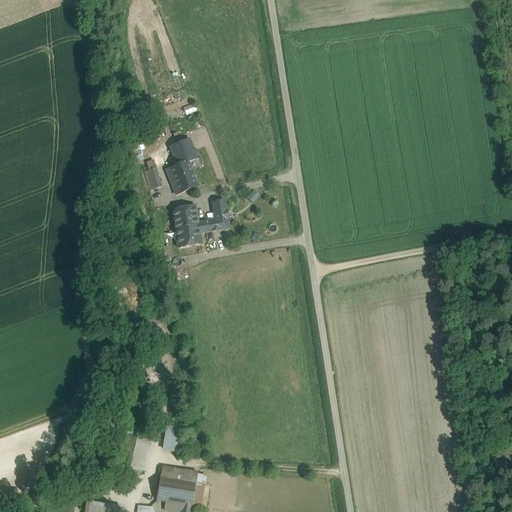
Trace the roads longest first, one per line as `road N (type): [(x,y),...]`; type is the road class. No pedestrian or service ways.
road 1 (track): [(270,0),(346,511)]
road 2 (track): [(310,272),(511,237)]
